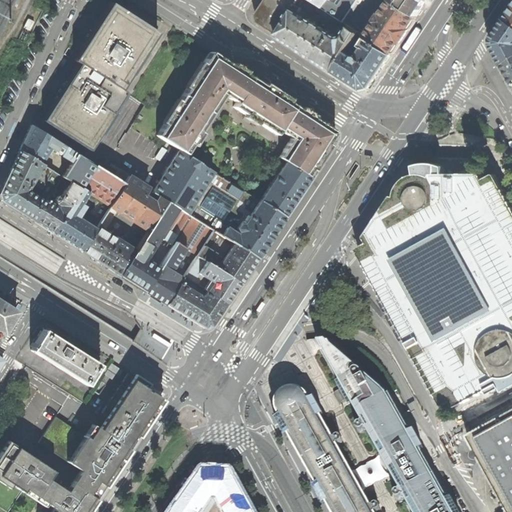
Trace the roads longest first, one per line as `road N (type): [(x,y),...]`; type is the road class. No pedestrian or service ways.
road 1 (tertiary): [(426,426),(392,367),(354,337),(310,332),(229,354),(184,354),(0,249)]
road 2 (secondary): [(243,384),(431,100)]
road 3 (secondary): [(371,114),(212,352)]
road 4 (residential): [(212,352),(133,306),(73,256)]
road 5 (unknown): [(332,248),(416,395)]
road 6 (secondary): [(228,26),(371,114)]
road 7 (secondary): [(48,296),(186,388)]
road 8 (unclassified): [(0,146),(71,0)]
road 9 (secondary): [(186,388),(102,511)]
road 10 (secondary): [(447,0),(371,114)]
road 11 (secondary): [(431,100),(500,0)]
